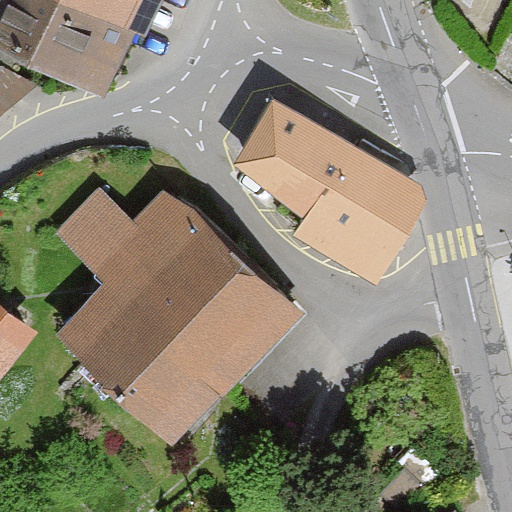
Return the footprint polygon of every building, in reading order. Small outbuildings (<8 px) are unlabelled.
[(136,0),(0,0),(0,32),(97,80),(136,0)] [(0,108),(31,82),(0,66),(0,108)] [(426,196),(274,103),(237,163),(306,219),(298,230),(373,280),(426,196)] [(132,212),(96,180),(56,225),(97,261),(44,321),(173,435),(293,300),(159,181),(132,212)] [(0,292),(0,357),(31,316),(0,292)] [(461,511),(453,499),(432,511),(461,511)]
